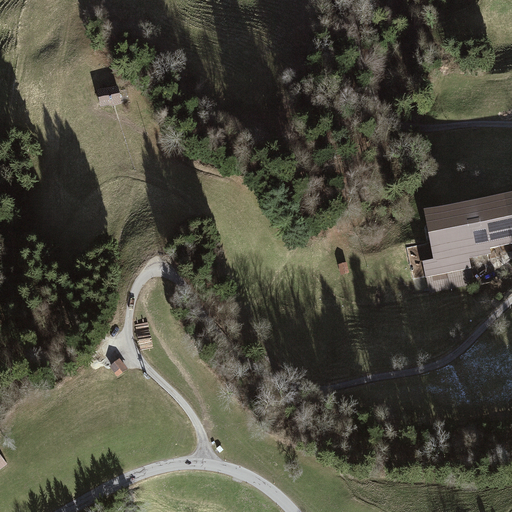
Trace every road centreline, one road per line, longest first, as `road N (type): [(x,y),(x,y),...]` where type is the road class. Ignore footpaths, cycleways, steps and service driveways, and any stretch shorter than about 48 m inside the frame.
road 1 (track): [(49,246),(105,177),(130,172),(181,193),(210,226),(235,322),(283,381)]
road 2 (tertiary): [(66,511),(147,471),(179,464),(244,475),(292,511)]
